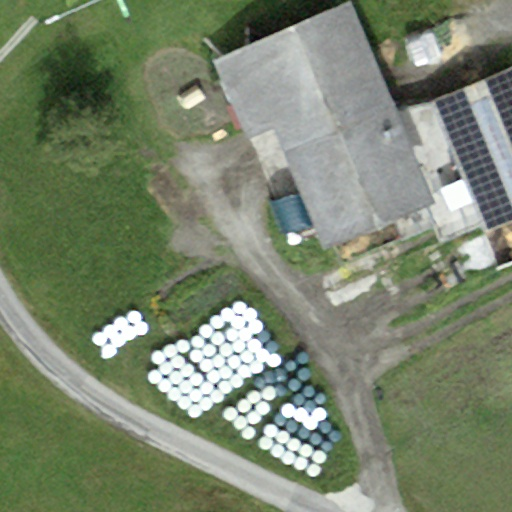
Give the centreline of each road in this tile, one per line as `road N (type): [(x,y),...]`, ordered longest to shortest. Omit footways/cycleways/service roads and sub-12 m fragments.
road 1 (track): [(0,298),(26,352),(315,511)]
road 2 (track): [(378,511),(375,456),(353,369),(228,212)]
road 3 (track): [(353,369),(511,287)]
